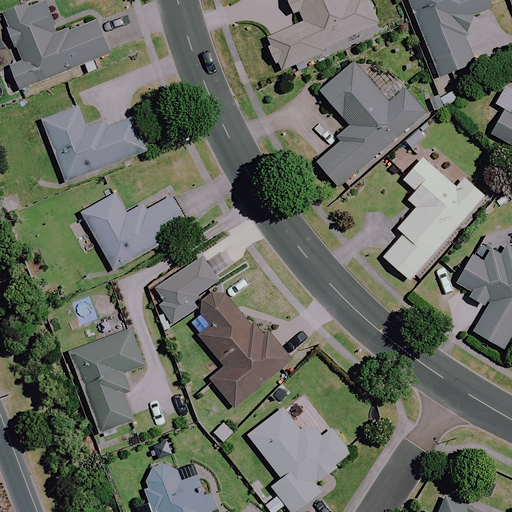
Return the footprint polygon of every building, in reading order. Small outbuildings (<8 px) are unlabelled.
[(296,0),(306,22),(267,39),(282,71),(325,52),(324,49),(381,23),(370,0),(296,0)] [(410,0),(441,78),(476,64),(460,23),(494,10),(489,0),(410,0)] [(63,36),(49,2),(7,18),(24,61),(13,66),(23,90),(127,49),(114,16),(63,36)] [(390,105),(356,64),(323,92),(350,125),(337,136),(343,144),(319,163),(339,187),(430,113),(409,89),(390,105)] [(88,129),(80,108),(45,121),(67,181),(149,152),(137,118),(108,129),(106,123),(88,129)] [(511,108),(495,137),(511,147),(511,108)] [(456,189),(423,159),(404,181),(417,192),(409,201),(418,209),(399,230),(405,235),(385,258),(411,281),(486,197),(466,179),(456,189)] [(194,227),(176,195),(131,220),(117,195),(84,213),(115,270),(194,227)] [(511,248),(508,246),(502,256),(494,251),(486,265),(475,259),(460,286),(492,305),(477,332),(505,349),(511,336),(511,248)] [(224,289),(200,310),(203,314),(191,324),(226,365),(211,378),(236,407),(293,360),(268,330),(262,335),(224,289)] [(136,390),(130,373),(147,367),(134,331),(72,353),(102,435),(136,422),(126,394),(136,390)] [(318,488),(339,471),(334,465),(352,452),(334,428),(323,437),(313,425),(303,432),(285,409),(250,435),(283,479),(273,486),(292,511),(297,511),(322,493),(318,488)] [(180,484),(173,463),(142,474),(156,511),(159,511),(220,511),(207,475),(180,484)] [(500,511),(450,490),(440,511),(500,511)]
